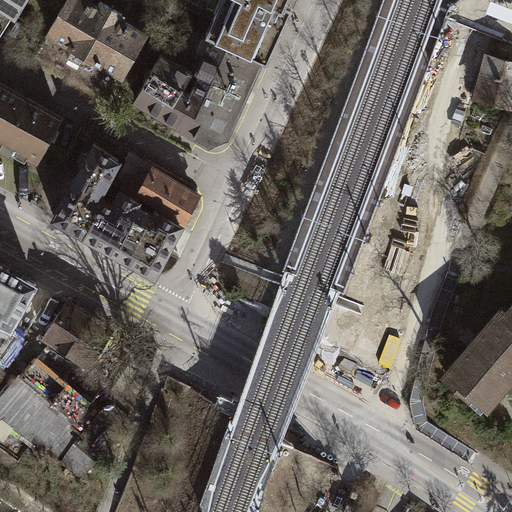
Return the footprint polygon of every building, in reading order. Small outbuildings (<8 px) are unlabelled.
[(0,0),(0,3),(15,13),(23,0),(0,0)] [(88,0),(67,0),(50,29),(122,71),(145,33),(91,2),(88,0)] [(286,0),(220,0),(206,31),(213,35),(262,57),(267,59),(291,6),(285,3),(286,0)] [(0,36),(15,13),(0,3),(0,36)] [(122,71),(50,29),(35,54),(107,96),(122,71)] [(201,72),(190,93),(192,94),(177,120),(209,140),(227,132),(262,57),(213,35),(196,70),(201,72)] [(136,96),(177,120),(192,94),(190,93),(181,87),(190,70),(161,53),(136,96)] [(511,65),(485,58),(474,94),(507,104),(511,85),(511,65)] [(0,79),(0,138),(21,150),(31,157),(57,113),(3,82),(0,79)] [(53,214),(85,231),(103,199),(99,197),(120,158),(91,143),(53,214)] [(122,184),(119,190),(179,222),(194,195),(126,159),(115,180),(122,184)] [(112,203),(103,199),(85,231),(154,268),(179,222),(119,190),(112,203)] [(0,335),(3,338),(36,284),(0,262),(0,335)] [(64,298),(40,334),(84,363),(108,327),(64,298)] [(511,299),(503,309),(511,317),(511,299)] [(489,404),(511,378),(511,317),(503,309),(499,305),(445,364),(489,404)] [(38,352),(0,396),(0,417),(79,479),(132,412),(113,397),(106,407),(38,352)] [(187,384),(164,372),(158,385),(181,397),(187,384)] [(337,511),(353,511),(361,491),(347,486),(337,511)]
